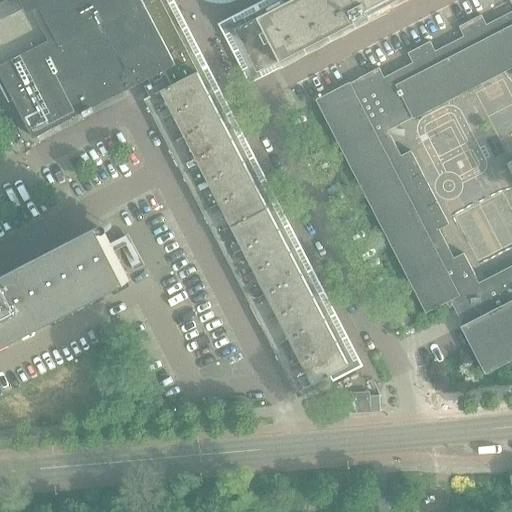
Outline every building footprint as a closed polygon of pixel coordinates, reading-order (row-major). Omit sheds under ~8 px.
[(5,0),(0,3),(0,72),(14,99),(34,138),(43,133),(52,129),(68,121),(83,112),(85,116),(94,111),(92,108),(147,80),(160,73),(163,71),(160,65),(187,51),(160,0),(5,0)] [(370,14),(397,0),(290,0),(234,29),(252,65),(256,72),(282,59),(286,66),(298,59),(310,52),(323,46),(334,39),(347,34),(359,26),(373,19),(370,14)] [(471,277),(475,275),(463,253),(453,258),(438,230),(449,224),(437,202),(422,173),(411,151),(400,156),(390,136),(390,135),(386,127),(394,122),(396,126),(413,117),(414,119),(415,118),(414,117),(511,65),(511,0),(510,0),(511,4),(511,12),(486,25),(481,15),(459,27),(464,37),(435,52),(430,41),(407,53),(413,63),(382,79),(376,69),(359,78),(361,82),(352,86),(350,83),(316,100),(316,101),(318,100),(427,311),(425,312),(450,300),(463,325),(462,326),(486,374),(511,360),(511,265),(475,285),(471,277)] [(349,365),(267,206),(192,60),(187,51),(160,65),(163,71),(160,73),(162,77),(144,86),(149,96),(144,99),(144,101),(145,101),(216,239),(295,391),(295,392),(295,393),(349,365)] [(0,339),(91,293),(127,275),(104,230),(0,283),(0,339)] [(380,411),(379,395),(369,396),(369,392),(353,393),(354,413),(380,411)]
